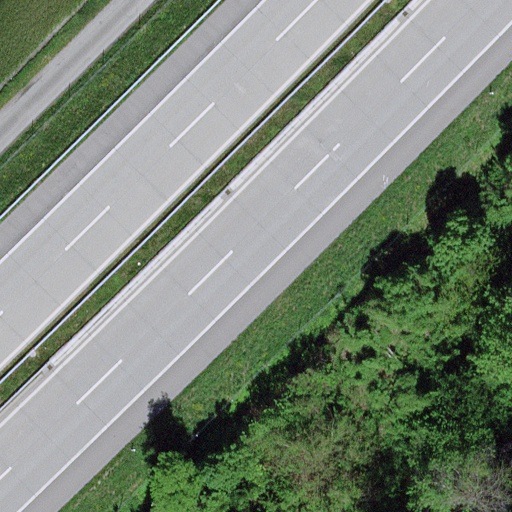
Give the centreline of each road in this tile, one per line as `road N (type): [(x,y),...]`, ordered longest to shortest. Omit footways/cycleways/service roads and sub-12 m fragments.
road 1 (motorway): [(0,478),(478,0)]
road 2 (motorway): [(312,0),(0,312)]
road 3 (track): [(0,124),(124,0)]
